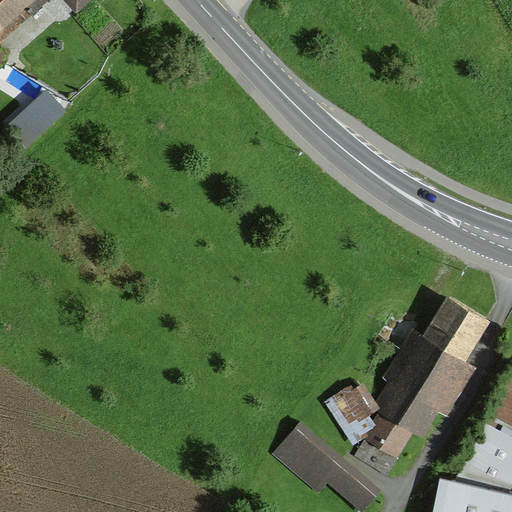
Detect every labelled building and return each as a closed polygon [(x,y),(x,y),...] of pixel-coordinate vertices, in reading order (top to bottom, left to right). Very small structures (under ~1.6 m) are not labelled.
[(0,0),(0,37),(44,0),(43,0),(0,0)] [(86,0),(67,0),(76,9),(86,0)] [(65,112),(47,91),(7,126),(26,147),(65,112)] [(488,323),(447,298),(425,334),(415,328),(385,378),(401,387),(371,436),(395,450),(408,427),(421,435),(437,409),(448,415),(475,369),(465,363),(488,323)] [(511,382),(463,471),(508,481),(511,473),(511,382)] [(362,386),(340,399),(356,425),(378,411),(362,386)] [(300,425),(274,456),(319,492),(327,483),(362,511),(380,491),(300,425)] [(511,511),(511,490),(442,477),(435,511),(511,511)]
